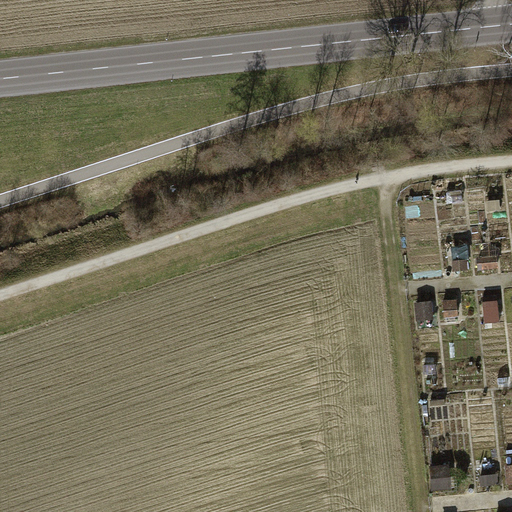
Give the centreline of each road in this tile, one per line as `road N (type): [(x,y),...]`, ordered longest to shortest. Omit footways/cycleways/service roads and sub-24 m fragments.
road 1 (track): [(511,167),(385,179),(0,302)]
road 2 (track): [(0,206),(211,136),(359,98),(511,77)]
road 3 (secondary): [(0,80),(511,24)]
road 4 (track): [(418,511),(385,179)]
